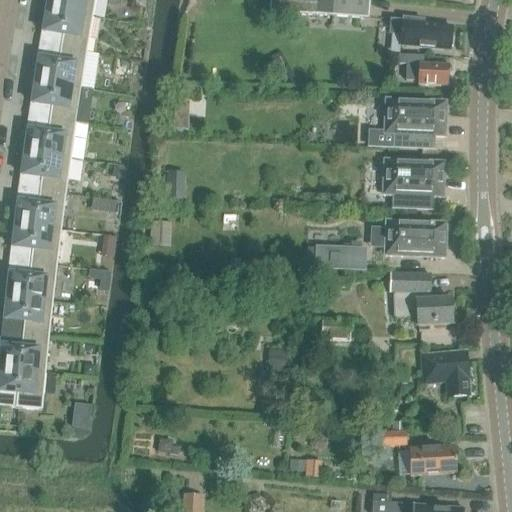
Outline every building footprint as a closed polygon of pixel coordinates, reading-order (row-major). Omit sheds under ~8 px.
[(95,0),(49,0),(47,12),(92,19),(95,0)] [(384,23),(386,1),(370,0),(269,0),(269,4),(285,6),(284,16),(313,18),(314,16),(331,18),(384,23)] [(86,55),(92,19),(47,12),(43,35),(44,35),(45,34),(62,37),(60,50),(86,55)] [(452,29),(422,27),(423,23),(403,20),(402,26),(391,25),(390,35),(401,36),(400,48),(449,53),(450,49),(453,47),(453,41),(451,38),(452,29)] [(86,55),(60,50),(58,64),(40,61),(40,60),(39,60),(35,83),(81,90),(86,55)] [(423,59),(398,58),(398,66),(406,66),(405,83),(417,83),(417,87),(447,88),(448,67),(422,67),(423,59)] [(81,90),(35,83),(32,106),(33,107),(33,106),(51,108),(49,122),(76,125),(81,90)] [(392,137),(396,137),(396,148),(392,148),(392,149),(436,151),(436,149),(432,149),(432,138),(436,138),(444,138),(444,127),(445,127),(445,108),(445,105),(438,104),(393,102),(386,102),(385,115),(385,123),(384,136),(392,136),(392,137)] [(76,125),(49,122),(47,135),(29,133),(30,132),(28,132),(25,155),(71,161),(76,125)] [(71,161),(25,155),(22,178),(23,178),(23,177),(41,180),(39,193),(66,197),(71,161)] [(392,163),(384,163),(384,176),(383,183),(384,183),(383,197),(391,197),(395,197),(394,209),(390,208),(390,210),(434,212),(434,210),(430,210),(431,199),(435,199),(443,199),(443,187),(444,169),(444,165),(436,165),(392,163)] [(183,175),(167,174),(165,202),(182,203),(183,175)] [(66,197),(39,193),(37,207),(20,205),(20,204),(18,204),(15,227),(61,232),(66,197)] [(394,224),(386,224),(386,237),(385,237),(385,244),(385,257),(392,258),(437,260),(437,259),(444,260),(445,252),(446,234),(445,234),(446,226),(438,226),(438,225),(394,224)] [(170,237),(171,225),(151,225),(150,249),(164,249),(164,237),(170,237)] [(61,232),(15,227),(13,250),(14,250),(14,249),(32,252),(30,265),(57,268),(61,232)] [(365,252),(317,250),(316,270),(364,272),(365,252)] [(57,268),(30,265),(29,279),(11,277),(11,276),(10,276),(7,299),(53,304),(57,268)] [(395,321),(417,320),(417,329),(453,327),(452,301),(430,302),(430,277),(390,276),(390,295),(393,295),(395,321)] [(49,339),(53,304),(7,299),(5,322),(6,322),(6,321),(24,323),(22,337),(49,339)] [(315,321),(314,341),(350,343),(350,323),(315,321)] [(49,339),(22,337),(21,351),(3,349),(3,348),(2,348),(0,367),(0,371),(45,376),(49,339)] [(446,384),(447,400),(471,398),(466,353),(421,357),(423,386),(446,384)] [(45,376),(0,371),(0,393),(17,395),(15,410),(42,412),(45,376)] [(406,434),(370,436),(371,450),(406,448),(406,434)] [(409,452),(410,478),(457,475),(455,449),(409,452)] [(201,511),(202,508),(196,507),(197,498),(183,496),(181,511),(201,511)] [(373,497),(371,511),(463,511),(464,511),(412,507),(412,508),(400,507),(400,506),(390,506),(391,498),(373,497)]
